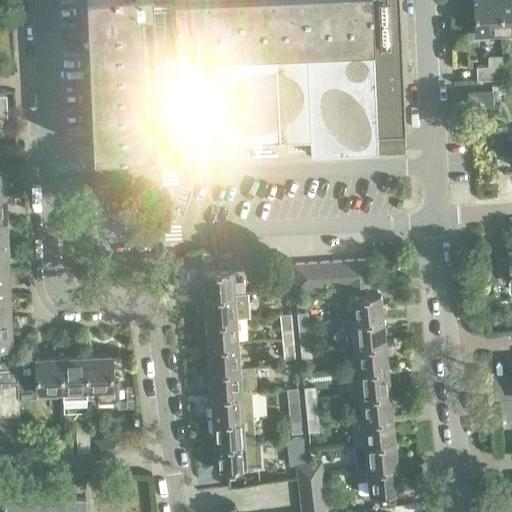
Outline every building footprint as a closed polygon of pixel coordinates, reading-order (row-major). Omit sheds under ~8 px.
[(157,162),(151,0),(85,0),(93,154),(93,165),(157,162)] [(174,0),(176,55),(193,54),(196,124),(245,122),(246,142),(310,140),(311,153),(378,151),(377,137),(405,135),(399,0),(174,0)] [(467,39),(486,38),(486,31),(501,30),(499,0),(472,0),(474,31),(467,32),(467,39)] [(511,29),(511,0),(499,0),(501,30),(511,29)] [(503,79),(502,55),(487,55),(488,65),(476,66),(477,80),(503,79)] [(492,89),(468,90),(469,106),(493,105),(492,89)] [(247,157),(246,142),(245,122),(196,124),(181,124),(182,160),(247,157)] [(511,136),(507,136),(506,125),(493,125),(494,151),(511,150),(511,136)] [(496,280),(495,256),(484,257),(485,281),(496,280)] [(496,280),(497,280),(509,280),(508,256),(495,256),(496,280)] [(355,259),(357,285),(370,284),(368,258),(355,259)] [(332,287),(342,286),(345,286),(343,259),(330,260),(332,287)] [(343,259),(345,286),(357,285),(355,259),(343,259)] [(318,261),(319,287),(332,287),(330,260),(318,261)] [(307,288),(319,287),(318,261),(305,262),(307,288)] [(294,289),(307,288),(305,262),(293,263),(294,289)] [(288,289),(287,264),(273,264),(275,290),(288,289)] [(234,280),(233,266),(202,269),(202,270),(203,294),(234,292),(244,292),(243,280),(234,280)] [(8,269),(0,269),(0,294),(9,294),(8,269)] [(357,285),(345,286),(342,286),(343,296),(349,295),(349,294),(350,294),(352,320),(383,318),(381,292),(380,292),(380,291),(370,292),(370,284),(357,285)] [(234,292),(203,294),(205,319),(236,317),(234,292)] [(9,294),(0,294),(0,319),(10,319),(9,294)] [(298,327),(309,326),(307,311),(297,312),(298,327)] [(281,328),(292,327),(290,313),(280,314),(281,328)] [(236,317),(205,319),(207,344),(238,342),(236,317)] [(383,318),(352,320),(343,321),(344,332),(353,331),(355,345),(386,342),(383,318)] [(0,345),(11,345),(10,319),(0,319),(0,345)] [(300,345),(311,344),(309,326),(298,327),(300,345)] [(283,345),(294,344),(292,327),(281,328),(283,345)] [(239,366),(238,342),(207,344),(208,368),(239,366)] [(386,342),(355,345),(357,369),(388,367),(386,342)] [(294,344),(283,345),(284,357),(295,357),(294,344)] [(311,344),(300,345),(301,357),(312,356),(311,344)] [(112,378),(111,354),(85,355),(87,390),(87,398),(94,397),(94,402),(119,401),(118,378),(112,378)] [(62,399),(87,398),(87,390),(85,355),(60,356),(63,391),(62,391),(62,399)] [(18,398),(37,397),(43,397),(47,393),(47,392),(62,391),(63,391),(60,356),(35,357),(35,358),(15,359),(15,373),(16,385),(17,398),(18,398)] [(0,373),(15,373),(15,359),(0,359),(0,373)] [(239,366),(208,368),(210,393),(241,391),(239,366)] [(350,395),(359,394),(390,391),(388,367),(357,369),(348,370),(350,395)] [(0,386),(16,385),(15,373),(0,373),(0,386)] [(495,398),(507,397),(505,374),(493,374),(495,398)] [(0,398),(17,398),(16,385),(0,386),(0,398)] [(305,401),(316,400),(315,385),(303,386),(305,401)] [(288,402),(299,401),(298,387),(286,388),(288,402)] [(278,403),(288,402),(286,388),(277,389),(278,403)] [(241,391),(210,393),(211,418),(242,416),(252,415),(251,390),(241,391)] [(359,394),(362,418),(393,416),(390,391),(359,394)] [(0,411),(19,411),(18,398),(17,398),(0,398),(0,411)] [(306,419),(318,418),(316,400),(305,401),(306,419)] [(290,420),(301,419),(299,401),(288,402),(290,420)] [(0,423),(19,423),(19,411),(0,411),(0,423)] [(242,416),(211,418),(213,442),(244,440),(242,416)] [(354,444),(395,440),(393,416),(362,418),(351,419),(354,444)] [(318,418),(306,419),(307,432),(319,431),(318,418)] [(301,419),(290,420),(291,433),(302,432),(301,419)] [(0,436),(20,435),(19,423),(0,423),(0,436)] [(77,451),(89,451),(88,427),(76,427),(77,451)] [(20,435),(0,436),(0,448),(21,447),(20,435)] [(302,437),(291,438),(293,451),(304,450),(302,437)] [(63,451),(63,438),(55,438),(55,451),(63,451)] [(63,438),(63,451),(72,451),(73,439),(63,438)] [(93,452),(102,452),(101,438),(93,438),(93,452)] [(101,438),(102,452),(120,452),(119,438),(101,438)] [(244,440),(213,442),(214,467),(215,467),(215,468),(246,466),(244,440)] [(365,467),(397,465),(395,440),(354,444),(357,468),(358,468),(365,467)] [(297,476),(322,473),(321,461),(295,464),(297,476)] [(365,467),(358,468),(361,494),(399,490),(399,489),(400,490),(397,465),(365,467)] [(298,487),(324,485),(322,473),(297,476),(298,487)] [(324,485),(298,487),(299,499),(325,497),(324,485)] [(84,511),(85,497),(5,494),(4,511),(84,511)] [(327,508),(326,503),(325,497),(299,499),(301,511),(327,508)] [(326,503),(327,508),(327,511),(351,511),(350,500),(326,503)]
